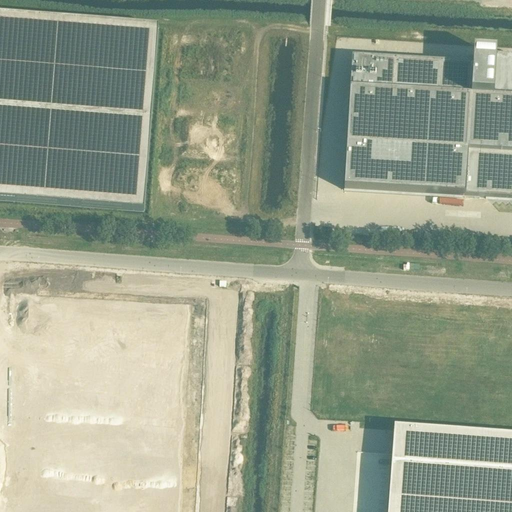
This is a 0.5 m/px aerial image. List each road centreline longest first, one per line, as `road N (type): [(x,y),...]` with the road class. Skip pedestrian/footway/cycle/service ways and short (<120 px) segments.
road 1 (unclassified): [(301,275),(0,254)]
road 2 (unclassified): [(301,275),(320,0)]
road 3 (unclassified): [(511,290),(301,275)]
